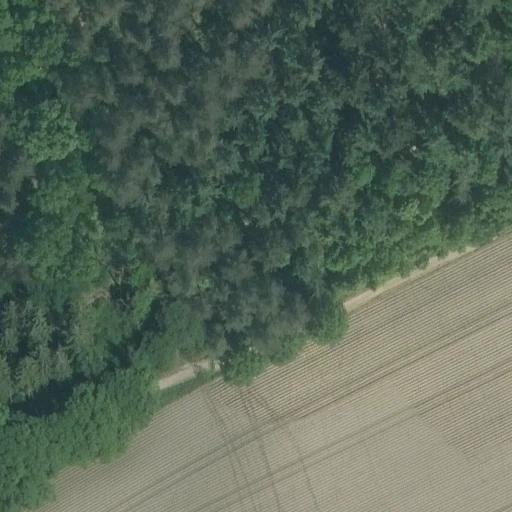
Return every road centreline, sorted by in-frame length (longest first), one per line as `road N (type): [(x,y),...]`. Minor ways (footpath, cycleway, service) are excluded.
road 1 (track): [(511,213),(253,342),(188,365)]
road 2 (track): [(188,365),(0,473)]
